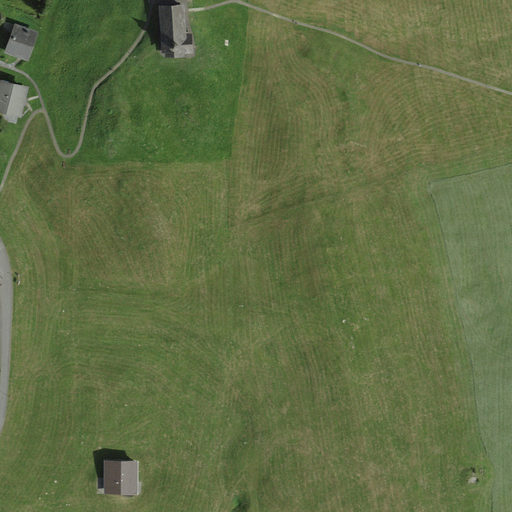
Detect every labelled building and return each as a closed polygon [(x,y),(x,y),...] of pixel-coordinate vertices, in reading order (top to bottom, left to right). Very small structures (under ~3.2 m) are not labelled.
[(182,51),(191,50),(190,35),(183,35),(182,5),(172,5),(162,6),(164,49),(167,49),(167,54),(182,53),(182,51)] [(9,44),(15,46),(12,52),(26,57),(36,32),(16,25),(9,44)] [(25,88),(1,82),(0,84),(0,107),(19,112),(25,88)] [(135,491),(135,461),(106,461),(107,491),(128,491),(128,494),(133,494),(133,491),(135,491)] [(481,486),(479,468),(461,469),(462,487),(481,486)]
